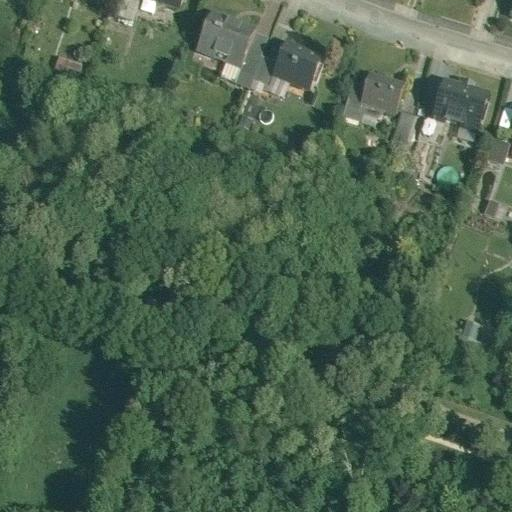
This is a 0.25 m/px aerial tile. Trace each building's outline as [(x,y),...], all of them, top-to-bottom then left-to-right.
[(140,0),(119,0),(115,14),(134,20),(140,0)] [(150,0),(181,9),(184,1),(187,2),(187,0),(150,0)] [(199,52),(240,70),(256,34),(257,31),(213,14),(210,23),(205,21),(198,41),(202,43),(199,52)] [(268,40),(256,34),(240,70),(236,83),(248,88),(252,80),(261,58),(268,40)] [(270,81),(309,96),(322,61),(283,46),(276,64),(270,81)] [(270,81),(276,64),(261,58),(252,80),(268,86),(270,81)] [(81,70),(59,62),(51,84),(73,92),(81,70)] [(407,85),(370,74),(366,89),(360,108),(385,115),(397,119),(407,85)] [(488,96),(446,83),(434,123),(448,127),(476,136),(488,96)] [(374,124),(385,115),(360,108),(366,89),(353,85),(343,116),(374,124)] [(391,145),(404,149),(414,117),(401,113),(391,145)] [(442,149),(448,127),(434,123),(414,117),(404,149),(399,166),(404,168),(419,172),(428,175),(437,148),(442,149)] [(487,161),(504,166),(510,144),(494,139),(487,161)] [(419,172),(404,168),(400,181),(415,185),(419,172)] [(480,375),(486,358),(458,349),(452,366),(480,375)]
